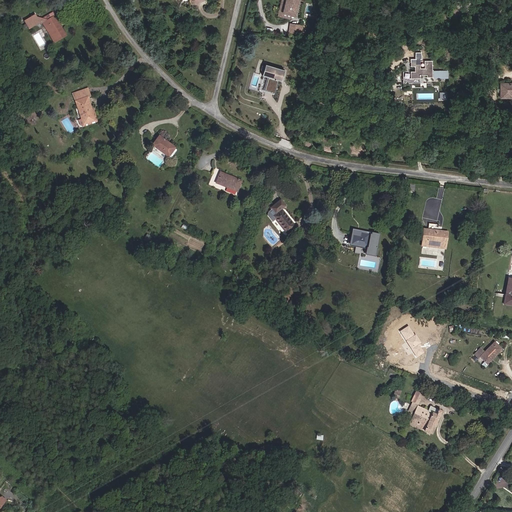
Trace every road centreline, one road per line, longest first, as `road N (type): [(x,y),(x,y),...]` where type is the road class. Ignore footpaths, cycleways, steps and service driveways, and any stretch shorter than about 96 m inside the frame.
road 1 (residential): [(511,186),(323,158),(215,115)]
road 2 (residential): [(215,115),(169,80),(106,0)]
road 3 (unknown): [(510,431),(471,419),(452,425),(449,445),(490,465)]
